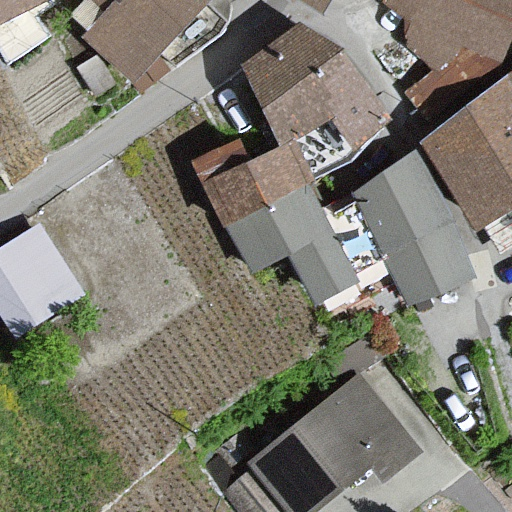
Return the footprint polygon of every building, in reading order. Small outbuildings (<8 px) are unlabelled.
[(0,0),(0,7),(11,30),(35,0),(0,0)] [(92,0),(109,15),(95,55),(149,86),(218,1),(217,0),(92,0)] [(342,0),(302,0),(333,18),(342,0)] [(511,0),(390,0),(411,61),(433,70),(404,95),(425,123),(486,86),(511,58),(511,0)] [(0,7),(0,35),(11,30),(0,7)] [(303,27),(247,68),(305,160),(345,137),(358,152),(391,124),(350,56),(303,27)] [(511,100),(443,151),(497,247),(511,237),(511,100)] [(257,152),(207,176),(271,287),(302,271),(336,314),(375,296),(299,161),(272,179),(257,152)] [(420,157),(357,200),(418,313),(483,283),(420,157)] [(41,223),(0,249),(0,315),(17,341),(89,297),(41,223)] [(367,378),(254,468),(289,511),(324,511),(374,473),(386,488),(428,454),(367,378)]
